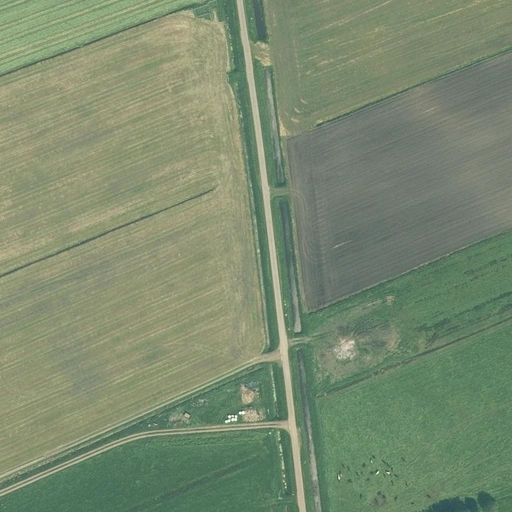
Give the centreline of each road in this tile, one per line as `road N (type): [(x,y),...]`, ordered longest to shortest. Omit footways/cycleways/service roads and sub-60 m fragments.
road 1 (unclassified): [(299,511),(239,0)]
road 2 (track): [(0,474),(281,353)]
road 3 (track): [(0,491),(136,431),(289,422)]
